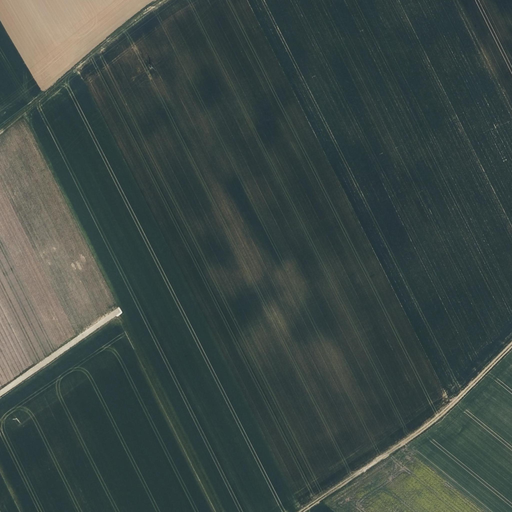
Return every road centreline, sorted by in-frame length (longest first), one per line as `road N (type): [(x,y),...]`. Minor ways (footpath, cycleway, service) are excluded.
road 1 (track): [(511,345),(437,420),(300,511)]
road 2 (track): [(0,131),(163,0)]
